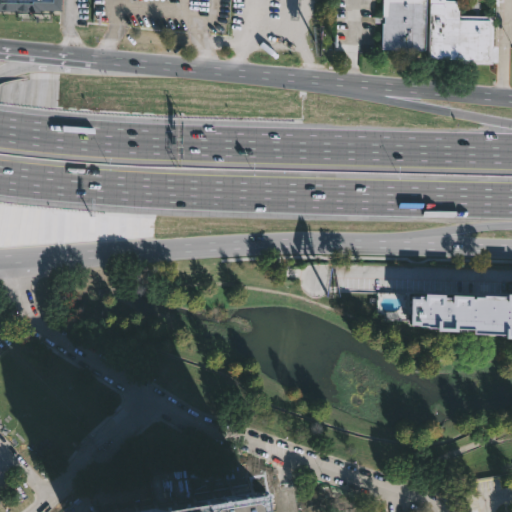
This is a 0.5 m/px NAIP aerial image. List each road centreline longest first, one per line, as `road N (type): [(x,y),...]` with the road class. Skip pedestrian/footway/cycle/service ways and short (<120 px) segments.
road 1 (motorway): [(511,151),(105,140),(0,128)]
road 2 (motorway): [(0,179),(511,201)]
road 3 (residential): [(391,488),(194,423),(150,397),(34,323),(12,258)]
road 4 (secondary): [(0,258),(297,241),(379,244)]
road 5 (secondary): [(386,87),(88,58)]
road 6 (motorway): [(379,244),(511,225)]
road 7 (secondary): [(379,244),(511,247)]
road 8 (motorway): [(511,121),(386,87)]
road 9 (secondary): [(511,96),(386,87)]
